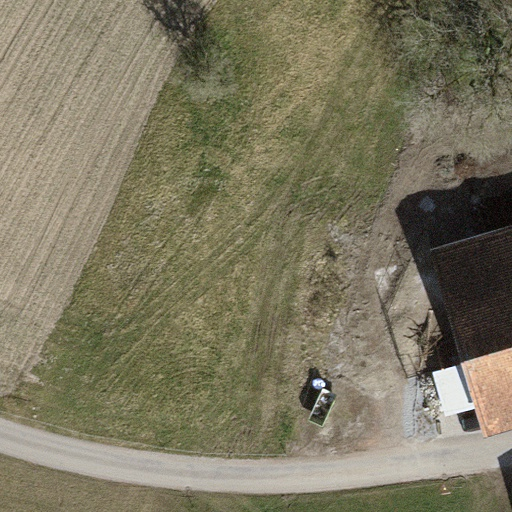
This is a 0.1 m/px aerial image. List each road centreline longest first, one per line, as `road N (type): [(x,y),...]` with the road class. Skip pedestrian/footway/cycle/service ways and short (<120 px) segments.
road 1 (unclassified): [(0,435),(70,455),(229,476),(511,449)]
road 2 (track): [(488,0),(403,194),(384,266),(400,464)]
